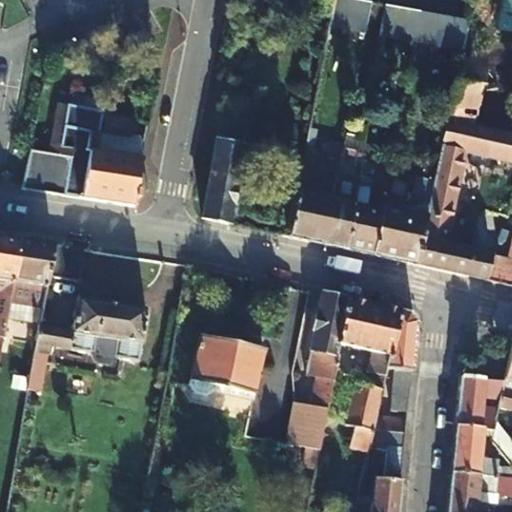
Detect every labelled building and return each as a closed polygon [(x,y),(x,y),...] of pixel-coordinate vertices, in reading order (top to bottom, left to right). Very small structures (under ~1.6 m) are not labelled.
[(364,33),(370,2),(358,0),(332,0),(327,26),(345,30),(364,33)] [(393,39),(413,43),(413,41),(419,12),(399,8),(384,5),(378,36),(393,39)] [(436,15),(419,12),(413,41),(447,48),(459,50),(465,21),(453,19),(436,15)] [(201,218),(232,225),(237,194),(233,193),(240,147),(239,146),(243,124),(237,124),(241,104),(239,104),(241,94),(227,91),(201,218)] [(69,105),(95,110),(97,98),(71,94),(69,105)] [(51,144),(62,146),(65,128),(89,131),(97,132),(101,111),(69,106),(57,104),(51,144)] [(483,280),(488,255),(447,244),(466,155),(509,165),(511,148),(511,135),(444,121),(436,162),(416,262),(415,265),(428,268),(483,280)] [(71,147),(63,196),(132,207),(139,158),(96,151),(99,132),(97,132),(89,131),(65,128),(62,146),(71,147)] [(139,158),(142,139),(99,132),(96,151),(139,158)] [(329,168),(335,170),(341,143),(331,141),(328,157),(331,158),(329,168)] [(71,147),(62,146),(51,144),(49,153),(29,150),(20,189),(54,195),(63,196),(71,147)] [(320,241),(329,200),(315,197),(320,175),(315,173),(320,148),(304,145),(287,234),(287,236),(320,244),(320,241)] [(416,262),(436,162),(428,160),(421,190),(416,189),(413,204),(407,203),(405,211),(379,206),(370,252),(369,255),(415,265),(416,262)] [(320,244),(343,249),(344,246),(357,182),(361,165),(351,163),(346,184),(333,182),(329,200),(320,241),(320,244)] [(361,165),(357,182),(368,185),(372,168),(361,165)] [(379,206),(387,171),(372,168),(368,185),(357,182),(344,246),(343,249),(369,255),(370,252),(379,206)] [(19,242),(20,239),(0,235),(0,301),(9,303),(10,301),(19,242)] [(42,308),(49,272),(53,247),(54,245),(20,239),(19,242),(10,301),(42,308)] [(77,276),(82,249),(54,245),(53,247),(49,272),(77,276)] [(511,260),(488,255),(483,280),(511,286),(511,260)] [(169,279),(184,282),(186,269),(187,266),(186,266),(173,264),(169,279)] [(324,410),(336,346),(344,303),(345,300),(320,295),(304,376),(312,379),(307,406),(321,409),(324,410)] [(28,391),(40,392),(46,355),(49,355),(50,348),(89,356),(92,364),(106,366),(113,358),(137,363),(144,311),(76,300),(70,332),(39,326),(39,329),(36,345),(28,391)] [(344,303),(336,346),(371,353),(367,375),(371,376),(369,387),(351,383),(342,425),(351,427),(343,460),(362,465),(370,432),(372,432),(372,430),(375,417),(381,390),(380,390),(384,369),(383,369),(385,357),(387,356),(396,315),(397,312),(345,300),(344,303)] [(383,369),(384,369),(391,371),(387,411),(406,413),(415,323),(405,314),(397,312),(396,315),(387,356),(385,357),(383,369)] [(213,390),(250,396),(261,349),(199,337),(186,387),(192,396),(204,398),(212,393),(213,390)] [(511,347),(502,384),(499,397),(496,409),(511,412),(511,347)] [(490,432),(496,409),(481,406),(482,396),(499,397),(502,384),(459,380),(454,429),(457,429),(481,431),(490,432)] [(307,406),(293,403),(285,445),(316,452),(324,410),(321,409),(307,406)] [(404,435),(405,420),(375,417),(372,430),(372,432),(401,435),(404,435)] [(457,429),(454,429),(450,474),(452,474),(494,478),(495,462),(478,459),(481,431),(457,429)] [(396,511),(403,441),(386,441),(384,453),(375,454),(368,511),(396,511)] [(452,474),(450,474),(446,511),(472,511),(474,494),(507,497),(509,480),(494,478),(452,474)]
